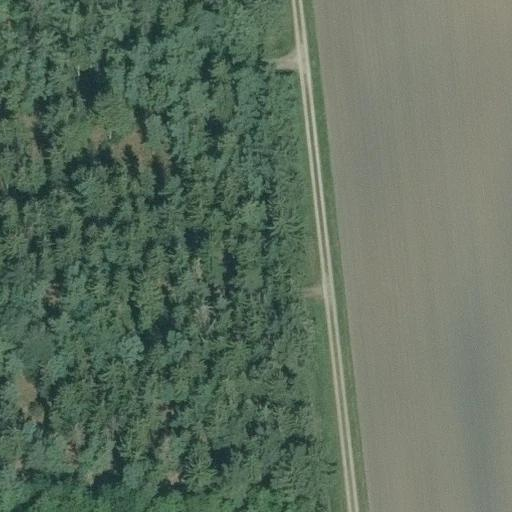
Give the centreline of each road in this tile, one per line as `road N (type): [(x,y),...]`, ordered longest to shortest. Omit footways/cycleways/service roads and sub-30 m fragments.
road 1 (track): [(301,0),(359,511)]
road 2 (track): [(308,66),(0,62)]
